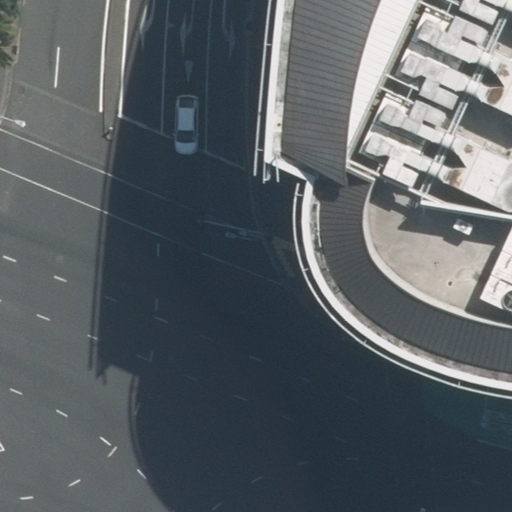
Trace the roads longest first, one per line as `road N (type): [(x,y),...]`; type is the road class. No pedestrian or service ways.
road 1 (secondary): [(113,43),(212,387)]
road 2 (primary): [(212,387),(412,461),(511,480)]
road 3 (secondary): [(98,343),(98,191),(113,43)]
road 4 (secondary): [(115,511),(98,343)]
road 5 (secondary): [(212,387),(246,511)]
road 6 (primary): [(98,343),(212,387)]
